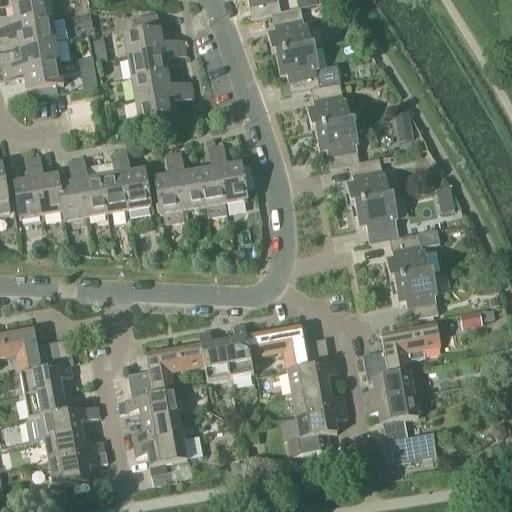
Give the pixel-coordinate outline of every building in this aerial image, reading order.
[(237,0),(239,8),(246,6),(249,24),(269,20),(269,19),(279,18),(278,17),(275,1),(277,0),(237,0)] [(330,7),(328,0),(314,0),(316,10),(330,7)] [(10,9),(14,31),(51,25),(47,3),(10,9)] [(279,18),(269,19),(269,20),(272,37),(265,38),(270,61),(274,61),(273,60),(312,53),(312,52),(308,53),(304,30),(302,31),(298,13),(278,17),(279,18)] [(91,32),(89,19),(88,19),(78,20),(80,34),(90,33),(91,32)] [(51,25),(14,31),(18,52),(54,46),(51,25)] [(122,40),(126,62),(162,56),(159,34),(122,40)] [(169,46),(171,55),(184,52),(183,44),(169,46)] [(54,46),(18,52),(21,74),(58,67),(54,46)] [(184,52),(171,55),(172,63),(185,61),(184,52)] [(273,60),(274,61),(278,83),(285,82),(288,99),(308,95),(318,93),(314,76),(317,76),(312,53),(273,60)] [(162,56),(126,62),(129,84),(166,77),(162,56)] [(92,68),(91,62),(77,64),(80,80),(94,77),(92,68)] [(0,68),(0,76),(13,75),(12,67),(0,68)] [(58,67),(21,74),(25,96),(33,94),(53,91),(61,90),(58,67)] [(13,75),(0,76),(0,80),(1,85),(14,83),(13,75)] [(166,77),(129,84),(133,105),(170,99),(166,77)] [(176,89),(178,97),(191,95),(190,87),(176,89)] [(318,93),(308,95),(312,112),(305,113),(309,137),(313,136),(348,129),(348,128),(344,106),(341,106),(338,88),(318,93)] [(54,97),(53,91),(33,94),(34,100),(54,97)] [(191,95),(178,97),(179,105),(193,103),(191,95)] [(170,99),(133,105),(137,127),(174,121),(170,99)] [(68,108),(58,109),(61,137),(72,135),(68,108)] [(407,117),(403,118),(393,120),(396,133),(410,131),(410,129),(407,117)] [(313,136),(318,158),(325,157),(328,175),(348,171),(348,170),(357,168),(354,151),(356,151),(351,127),(348,128),(348,129),(313,136)] [(222,149),(213,150),(216,164),(224,162),(222,149)] [(216,164),(213,150),(205,152),(207,165),(215,164),(216,164)] [(125,155),(117,157),(119,170),(127,169),(125,155)] [(179,156),(171,158),(173,171),(181,169),(179,156)] [(119,170),(117,157),(109,158),(111,171),(119,170)] [(173,171),(171,158),(162,159),(165,172),(173,171)] [(38,160),(30,162),(32,175),(40,174),(38,160)] [(32,175),(30,162),(22,163),(24,177),(32,175)] [(217,172),(223,209),(224,208),(246,205),(239,168),(227,170),(226,162),(224,162),(216,164),(215,164),(217,172)] [(82,163),(74,164),(76,177),(85,176),(82,163)] [(76,177),(74,164),(66,165),(68,179),(76,177)] [(348,170),(348,171),(352,187),(344,189),(349,212),(353,211),(352,211),(388,204),(388,203),(383,181),(381,182),(377,164),(357,168),(348,170)] [(0,169),(0,168),(0,218),(8,217),(0,169)] [(217,172),(196,176),(202,212),(206,211),(208,223),(226,220),(224,208),(223,209),(217,172)] [(143,174),(120,178),(128,223),(130,223),(150,220),(143,174)] [(196,176),(174,179),(181,216),(182,215),(202,212),(196,176)] [(120,178),(99,182),(105,219),(107,218),(109,232),(131,228),(130,223),(128,223),(120,178)] [(158,220),(163,219),(165,230),(184,226),(182,215),(181,216),(174,179),(152,183),(158,220)] [(56,180),(34,183),(40,220),(60,217),(61,216),(57,189),(56,180)] [(99,182),(78,186),(84,222),(105,219),(99,182)] [(40,220),(34,183),(12,187),(18,224),(40,220)] [(78,186),(57,189),(61,216),(60,217),(62,226),(84,222),(78,186)] [(450,199),(449,194),(448,192),(446,192),(435,195),(437,206),(451,203),(450,199)] [(388,204),(352,211),(353,211),(357,234),(364,232),(368,250),(387,246),(387,245),(397,244),(397,243),(393,227),(396,226),(391,202),(388,203),(388,204)] [(397,244),(387,245),(387,246),(391,262),(384,264),(388,287),(392,287),(392,286),(427,279),(422,256),(427,256),(426,251),(439,249),(436,235),(417,239),(397,243),(397,244)] [(35,259),(42,258),(45,254),(44,248),(40,244),(34,245),(30,249),(31,255),(35,259)] [(243,264),(243,256),(232,256),(233,265),(243,264)] [(392,286),(392,287),(396,309),(404,308),(407,325),(436,319),(433,302),(435,301),(431,278),(427,279),(392,286)] [(497,301),(488,302),(490,312),(499,310),(497,301)] [(462,335),(482,332),(479,318),(460,322),(462,335)] [(435,330),(379,340),(382,356),(387,382),(408,379),(408,377),(406,365),(424,362),(423,355),(439,352),(435,330)] [(233,344),(222,346),(230,389),(232,389),(231,383),(252,380),(249,363),(248,363),(244,342),(245,342),(243,331),(231,333),(233,344)] [(299,332),(245,342),(244,342),(248,363),(249,363),(282,357),(285,376),(307,373),(302,348),(299,332)] [(0,362),(15,360),(19,379),(40,376),(35,350),(33,335),(32,335),(0,340),(0,362)] [(197,339),(199,350),(203,372),(206,388),(226,384),(227,390),(230,389),(222,346),(210,348),(208,337),(197,339)] [(324,344),(313,346),(318,371),(328,369),(324,344)] [(67,345),(56,347),(61,372),(72,370),(67,345)] [(313,346),(302,348),(307,373),(318,371),(313,346)] [(56,347),(45,349),(50,374),(61,372),(56,347)] [(45,349),(35,350),(40,376),(50,374),(45,349)] [(170,378),(203,372),(199,350),(153,358),(144,360),(147,376),(152,401),(173,398),(170,378)] [(387,382),(382,356),(378,357),(372,358),(377,384),(387,382)] [(372,358),(361,360),(363,373),(366,386),(371,385),(377,384),(372,358)] [(307,373),(285,376),(289,397),(284,398),(284,401),(327,393),(325,381),(337,379),(334,368),(328,369),(318,371),(307,373)] [(17,401),(18,403),(59,395),(57,385),(70,382),(68,371),(72,371),(72,370),(61,372),(50,374),(19,380),(22,400),(17,401)] [(142,403),(152,401),(147,376),(137,378),(142,403)] [(142,403),(137,378),(125,380),(130,405),(142,403)] [(412,398),(408,379),(387,382),(377,384),(371,385),(373,396),(361,398),(363,409),(417,399),(417,397),(412,398)] [(327,393),(284,401),(285,403),(290,402),(294,422),(343,413),(341,402),(329,404),(327,393)] [(59,395),(18,403),(18,406),(23,405),(27,425),(39,423),(75,416),(74,405),(61,407),(59,395)] [(130,405),(124,406),(118,407),(120,419),(138,416),(140,427),(183,419),(182,417),(177,418),(173,398),(152,401),(142,403),(130,405)] [(417,399),(363,409),(365,420),(377,418),(379,430),(382,430),(385,448),(381,449),(387,471),(436,463),(433,440),(407,444),(403,426),(416,423),(413,403),(418,402),(417,399)] [(37,443),(38,446),(80,438),(78,427),(98,423),(96,412),(75,416),(39,423),(42,442),(37,443)] [(292,443),(292,445),(286,446),(289,464),(330,456),(327,440),(335,438),(333,426),(345,424),(343,413),(294,422),(297,442),(292,443)] [(130,440),(132,452),(181,443),(178,423),(183,422),(183,419),(140,427),(142,438),(130,440)] [(504,432),(490,434),(492,444),(506,441),(504,432)] [(244,437),(246,451),(258,449),(256,435),(244,437)] [(80,438),(38,446),(38,448),(43,447),(47,467),(95,458),(93,447),(82,449),(80,438)] [(181,443),(132,452),(134,463),(146,461),(148,472),(150,472),(152,481),(151,481),(153,492),(176,487),(174,476),(166,478),(164,469),(186,466),(185,465),(191,465),(190,461),(185,463),(181,443)] [(45,488),(46,491),(51,490),(88,483),(86,472),(107,468),(105,457),(95,459),(95,458),(47,467),(51,487),(45,488)] [(242,465),(234,465),(230,471),(231,477),(243,476),(242,465)]
